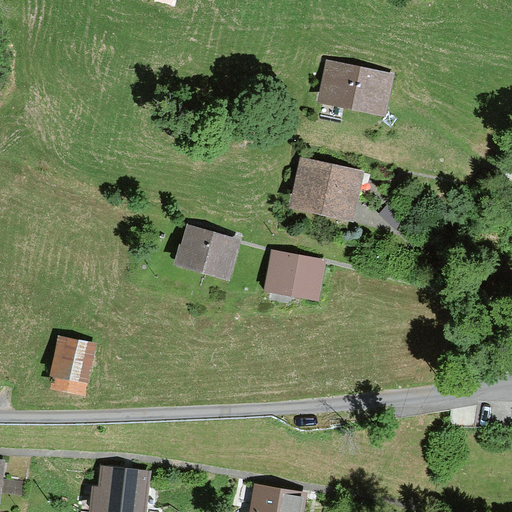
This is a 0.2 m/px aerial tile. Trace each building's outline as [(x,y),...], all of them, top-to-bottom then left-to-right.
[(393,75),(325,62),(315,108),(384,122),(393,75)] [(363,174),(298,161),(286,216),(351,229),(363,174)] [(387,204),(377,215),(395,232),(406,221),(387,204)] [(239,244),(185,228),(173,271),(227,286),(239,244)] [(325,263),(270,253),(261,297),(317,307),(325,263)] [(53,376),(50,389),(85,396),(96,340),(58,333),(49,375),(53,376)] [(25,483),(3,480),(6,463),(0,462),(0,501),(1,495),(23,499),(25,483)] [(146,511),(151,471),(99,465),(97,485),(90,485),(87,511),(146,511)] [(303,511),(306,495),(251,487),(247,511),(303,511)]
